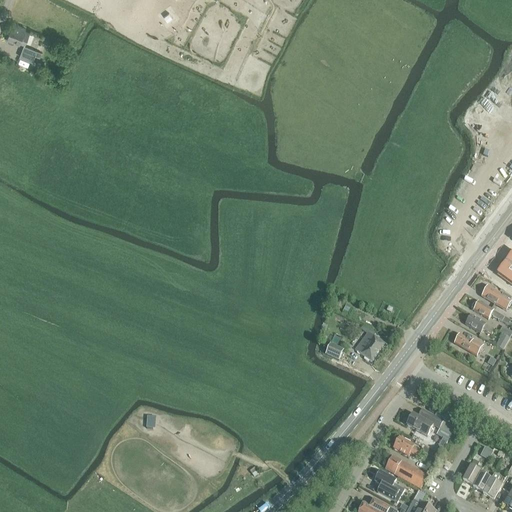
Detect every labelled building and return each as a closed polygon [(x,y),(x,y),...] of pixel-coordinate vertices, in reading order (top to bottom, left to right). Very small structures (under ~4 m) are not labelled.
[(21,43),(25,44),(30,32),(12,26),(8,38),(9,38),(8,40),(9,41),(13,42),(14,42),(15,41),(21,43)] [(37,51),(23,46),(19,57),(32,62),(35,56),(40,57),(41,53),(36,51),(37,51)] [(511,254),(497,275),(511,286),(511,254)] [(509,307),(511,304),(511,302),(511,298),(501,290),(499,293),(489,287),(483,298),(497,306),(500,301),(509,307)] [(475,305),(474,307),(474,309),(475,311),(475,312),(488,320),(491,316),(502,323),(504,318),(480,303),(479,304),(477,304),(475,305)] [(472,317),(466,326),(481,335),(484,330),(492,335),(495,330),(472,317)] [(504,318),(502,323),(507,326),(510,322),(504,318)] [(511,332),(503,327),(500,333),(503,335),(510,338),(511,334),(511,332)] [(374,337),(367,333),(354,351),(362,355),(371,364),(385,345),(374,337)] [(503,335),(496,347),(503,351),(506,346),(510,339),(510,338),(503,335)] [(455,345),(474,356),(477,358),(484,347),(474,342),(474,344),(460,336),(455,345)] [(339,362),(344,351),(330,344),(325,356),(339,362)] [(496,362),(491,359),(487,365),(493,368),(496,362)] [(418,417),(413,415),(407,427),(421,435),(427,438),(433,427),(439,430),(436,435),(446,440),(454,428),(422,410),(418,417)] [(400,439),(394,451),(408,459),(411,454),(421,460),(424,454),(414,449),(415,447),(400,439)] [(425,447),(422,452),(437,460),(439,454),(425,447)] [(485,448),(483,453),(491,457),(493,452),(485,448)] [(392,458),(386,468),(395,473),(393,475),(420,490),(428,477),(392,458)] [(474,488),(473,489),(482,474),(476,471),(480,464),(474,461),(463,482),(474,488)] [(249,471),(253,477),(259,473),(254,468),(249,471)] [(482,472),(482,474),(473,489),(483,494),(491,480),(486,478),(487,475),(482,472)] [(397,504),(405,491),(394,485),(396,481),(381,473),(375,483),(381,486),(377,493),(397,504)] [(492,479),(491,480),(483,494),(484,494),(483,495),(494,501),(502,487),(496,484),(500,477),(495,475),(493,479),(492,479)] [(395,511),(374,501),(371,508),(364,504),(362,508),(360,508),(358,511),(395,511)]
